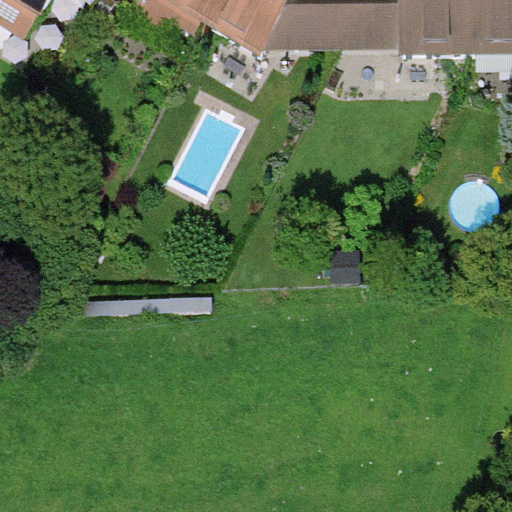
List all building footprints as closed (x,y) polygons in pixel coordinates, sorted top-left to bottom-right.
[(0,0),(0,9),(33,29),(50,0),(0,0)] [(113,0),(131,11),(137,0),(113,0)] [(141,0),(197,33),(216,0),(141,0)] [(216,0),(197,33),(257,68),(262,59),(297,0),(216,0)] [(395,0),(297,0),(262,59),(395,58),(395,0)] [(395,0),(395,58),(395,63),(465,63),(465,0),(395,0)] [(511,0),(465,0),(465,63),(511,63),(511,0)]
